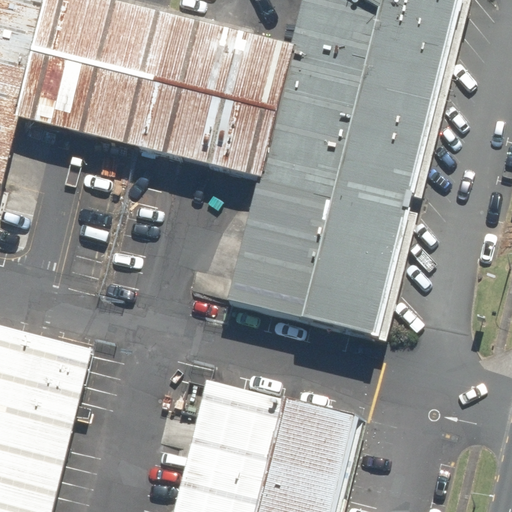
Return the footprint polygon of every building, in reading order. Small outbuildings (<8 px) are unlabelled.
[(56,0),(0,0),(0,231),(26,127),(56,0)] [(290,52),(70,0),(56,0),(26,127),(261,183),(290,52)] [(261,183),(234,302),(380,337),(462,0),(301,0),(290,52),(261,183)] [(0,511),(57,511),(96,353),(0,329),(0,511)] [(333,511),(356,421),(203,384),(172,511),(333,511)]
